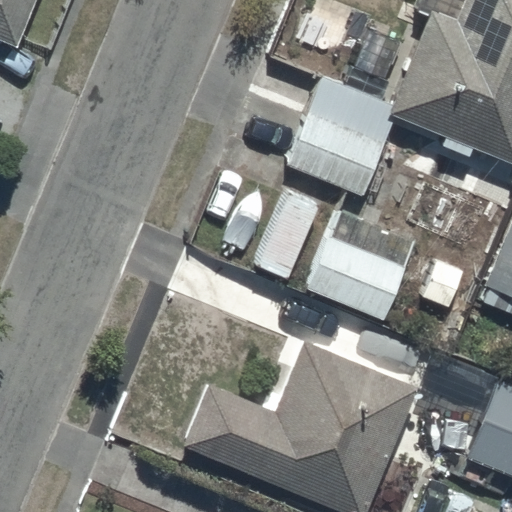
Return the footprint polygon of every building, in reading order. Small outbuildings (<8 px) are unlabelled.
[(0,0),(0,33),(10,38),(25,0),(0,0)] [(511,156),(511,154),(511,0),(455,0),(451,11),(427,1),(384,106),(439,128),(436,136),(463,147),(467,137),(511,156)] [(383,95),(316,69),(281,159),(356,188),(386,110),(378,108),(383,95)] [(511,202),(475,299),(511,313),(511,202)] [(400,259),(323,228),(301,280),(379,311),(384,297),(393,301),(402,279),(393,276),(400,259)] [(411,376),(296,330),(268,400),(202,373),(175,440),(357,510),(411,376)] [(511,379),(491,371),(460,447),(511,467),(511,379)]
